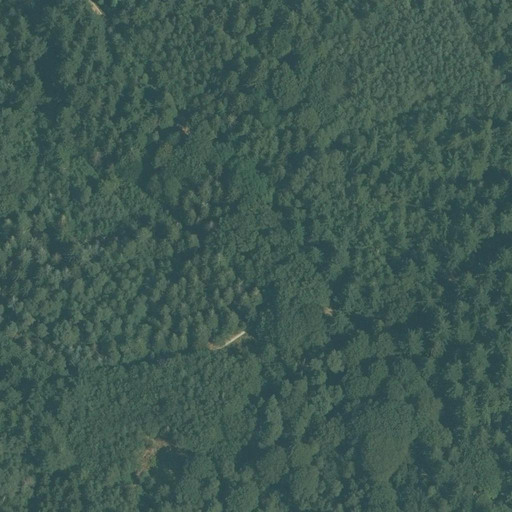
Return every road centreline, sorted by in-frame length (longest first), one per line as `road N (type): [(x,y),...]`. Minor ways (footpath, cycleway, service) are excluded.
road 1 (unknown): [(511,120),(496,127),(437,108),(412,113),(352,142),(259,212)]
road 2 (track): [(259,212),(90,0)]
road 3 (track): [(364,344),(259,212)]
road 4 (unknown): [(393,382),(287,511)]
road 5 (unknown): [(367,348),(511,264)]
road 6 (track): [(511,371),(429,342),(380,341)]
